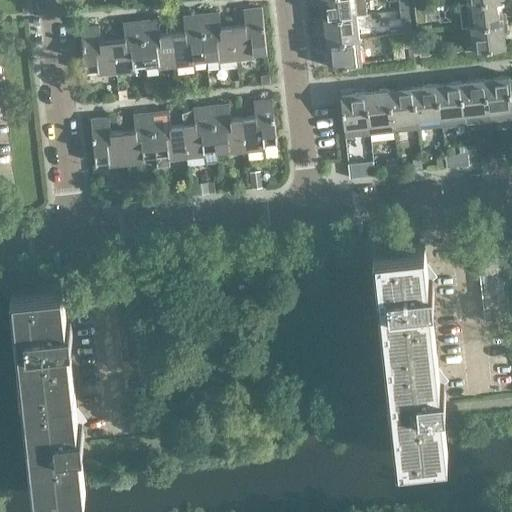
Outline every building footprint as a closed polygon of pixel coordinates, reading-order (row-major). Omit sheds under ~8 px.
[(317,0),(318,3),(322,3),(324,17),(357,14),(367,13),(365,0),(317,0)] [(477,0),(467,1),(459,2),(461,26),(470,25),(507,21),(506,12),(502,12),(500,0),(477,0)] [(233,25),(237,59),(255,57),(255,53),(267,51),(262,6),(243,8),(245,23),(233,25)] [(425,6),(415,8),(417,21),(427,20),(425,6)] [(219,11),(201,13),(206,58),(219,57),(219,61),(237,59),(233,25),(221,26),(219,11)] [(185,30),(173,32),(177,66),(195,64),(194,59),(206,58),(201,13),(183,15),(185,30)] [(321,32),(322,42),(359,37),(357,14),(324,17),(325,32),(321,32)] [(159,18),(141,20),(146,64),(158,63),(159,68),(177,66),(173,32),(161,33),(159,18)] [(401,19),(403,33),(412,32),(410,18),(401,19)] [(124,37),(113,38),(117,72),(134,70),(134,66),(146,64),(141,20),(123,21),(124,37)] [(507,21),(470,25),(473,50),(506,46),(504,31),(508,31),(507,21)] [(80,26),(86,71),(98,70),(99,74),(117,72),(113,38),(100,39),(99,24),(80,26)] [(412,32),(403,33),(404,47),(413,46),(412,32)] [(359,37),(322,42),(323,51),(327,51),(329,66),(362,62),(359,37)] [(428,40),(418,41),(420,55),(430,55),(428,40)] [(509,74),(484,77),(488,110),(490,120),(511,117),(511,104),(509,75),(509,74)] [(460,80),(465,123),(490,120),(484,77),(460,80)] [(460,80),(436,83),(441,125),(465,123),(460,80)] [(436,83),(412,85),(417,128),(441,125),(436,83)] [(412,85),(389,88),(393,131),(417,128),(412,85)] [(389,88),(364,91),(370,133),(393,131),(389,88)] [(125,89),(117,90),(118,99),(126,98),(125,89)] [(370,133),(364,91),(340,93),(344,125),(345,125),(345,136),(370,133)] [(255,115),(244,116),(248,150),(266,148),(266,153),(268,154),(277,153),(278,151),(277,143),(272,97),(253,100),(255,115)] [(230,102),(211,104),(217,150),(229,148),(229,152),(248,150),(244,116),(232,117),(230,102)] [(195,121),(184,123),(187,157),(205,155),(205,151),(217,150),(211,104),(193,106),(195,121)] [(170,109),(151,111),(157,156),(158,165),(170,164),(169,159),(187,157),(184,123),(171,124),(170,109)] [(136,128),(124,129),(128,164),(145,162),(145,158),(157,156),(151,111),(134,113),(136,128)] [(91,118),(96,162),(96,163),(109,162),(110,166),(128,164),(124,129),(112,131),(110,115),(91,118)] [(475,147),(468,147),(469,162),(477,161),(475,147)] [(482,148),(483,160),(492,159),(491,147),(482,148)] [(467,157),(467,148),(458,148),(459,158),(467,157)] [(436,156),(437,165),(446,164),(445,155),(436,156)] [(422,168),(421,158),(412,159),(413,169),(422,168)] [(373,169),(371,159),(361,160),(362,169),(373,169)] [(260,170),(250,171),(251,187),(262,186),(260,170)] [(196,178),(190,178),(191,194),(210,192),(208,181),(196,182),(196,178)] [(171,188),(160,189),(160,197),(172,196),(171,188)] [(160,197),(160,189),(147,190),(149,198),(160,197)] [(475,236),(477,247),(502,244),(501,233),(475,236)] [(424,242),(376,247),(394,416),(399,458),(447,452),(443,411),(441,400),(445,400),(444,382),(436,372),(436,368),(438,368),(430,296),(434,296),(432,278),(425,268),(424,264),(426,264),(424,242)] [(502,244),(477,247),(478,260),(504,257),(502,244)] [(504,257),(478,260),(480,272),(505,269),(504,257)] [(505,269),(480,272),(481,283),(506,281),(505,269)] [(114,276),(115,288),(141,285),(139,273),(114,276)] [(506,281),(481,283),(482,296),(508,293),(506,281)] [(62,282),(14,287),(32,457),(37,497),(85,492),(81,452),(80,440),(84,439),(82,422),(74,412),(74,408),(76,407),(68,336),(72,335),(70,318),(63,308),(62,304),(65,303),(62,282)] [(141,285),(115,288),(117,300),(142,297),(141,285)] [(508,293),(482,296),(484,307),(509,304),(508,293)] [(142,297),(117,300),(118,312),(143,310),(142,297)] [(509,304),(484,307),(485,319),(510,316),(509,304)] [(143,310),(118,312),(119,324),(144,321),(143,310)] [(144,321),(119,324),(121,337),(146,334),(144,321)] [(146,334),(121,337),(122,348),(147,345),(146,334)] [(147,345),(122,348),(123,360),(148,357),(147,345)]
